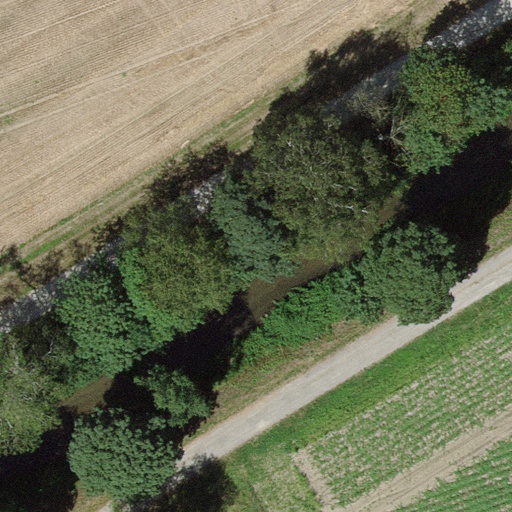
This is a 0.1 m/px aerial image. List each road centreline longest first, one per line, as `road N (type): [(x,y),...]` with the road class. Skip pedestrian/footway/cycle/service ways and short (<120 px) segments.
road 1 (track): [(0,325),(511,6)]
road 2 (track): [(511,259),(119,511)]
